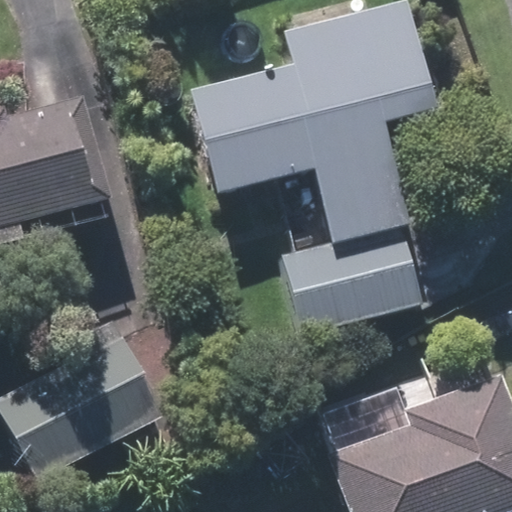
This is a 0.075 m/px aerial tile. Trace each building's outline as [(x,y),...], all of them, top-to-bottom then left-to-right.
[(238,51),(144,70),(164,176),(248,160),(261,227),(348,211),(306,0),(273,0),(230,8),(238,51)] [(0,258),(3,257),(0,245),(0,243),(93,218),(66,116),(0,133),(0,258)] [(343,216),(232,242),(250,317),(360,291),(343,216)] [(0,409),(0,471),(16,502),(150,432),(101,339),(63,359),(70,373),(0,409)] [(366,414),(285,446),(310,511),(435,511),(500,487),(449,358),(358,394),(366,414)]
